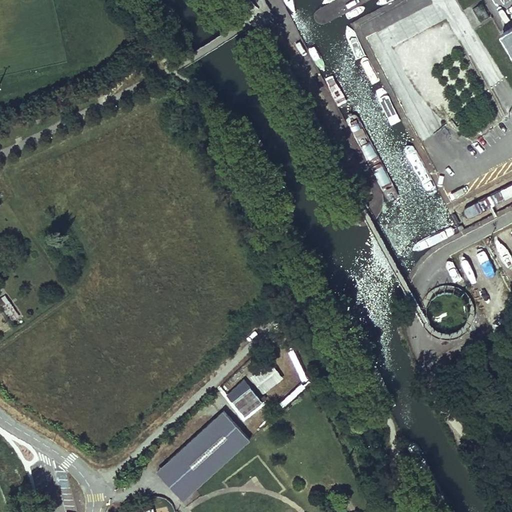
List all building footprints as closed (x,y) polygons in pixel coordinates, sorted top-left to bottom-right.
[(478,5),(472,9),(478,20),(485,16),(478,5)] [(511,27),(500,34),(511,53),(511,27)] [(9,300),(1,305),(12,320),(19,315),(9,300)] [(271,358),(251,374),(265,391),(285,375),(271,358)] [(262,402),(250,386),(232,401),(245,416),(262,402)] [(194,489),(250,439),(224,410),(168,460),(172,465),(161,475),(178,494),(189,484),(194,489)] [(168,460),(156,470),(161,475),(172,465),(168,460)] [(131,482),(125,476),(119,481),(124,488),(131,482)] [(178,494),(183,499),(194,489),(189,484),(178,494)]
